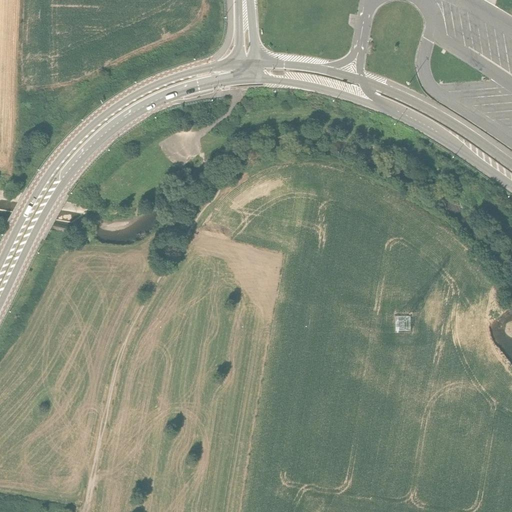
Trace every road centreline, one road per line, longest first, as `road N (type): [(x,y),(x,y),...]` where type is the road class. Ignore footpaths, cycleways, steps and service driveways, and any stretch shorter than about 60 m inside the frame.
road 1 (track): [(218,182),(120,350),(83,511)]
road 2 (secondary): [(0,303),(55,193),(106,135),(165,99),(247,81)]
road 3 (secondary): [(239,63),(152,86),(92,125),(47,173),(0,263)]
road 4 (motorway): [(247,81),(300,84),(372,104),(511,188)]
road 5 (motorway): [(511,161),(389,90),(323,69),(253,62)]
